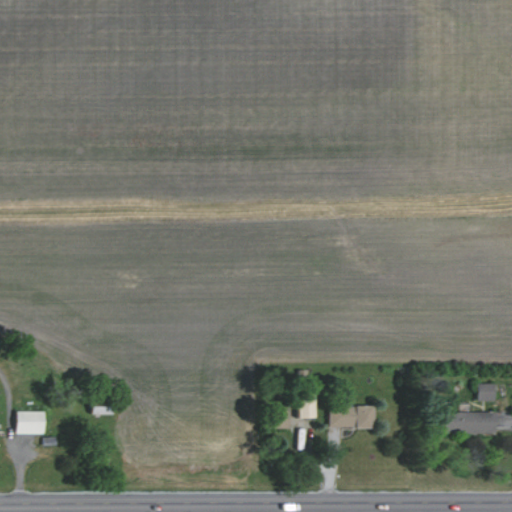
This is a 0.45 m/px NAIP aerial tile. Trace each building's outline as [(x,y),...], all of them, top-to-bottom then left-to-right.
[(470,399),(488,400),(489,383),(471,382),(470,399)] [(290,417),(310,417),(309,396),(290,397),(290,417)] [(322,427),(365,425),(364,404),(345,405),(345,396),(332,396),(332,406),(321,407),(322,427)] [(8,433),(36,432),(36,410),(7,410),(8,433)] [(488,410),(437,411),(438,433),(488,432),(488,410)] [(284,428),(284,411),(264,411),(263,427),(284,428)]
